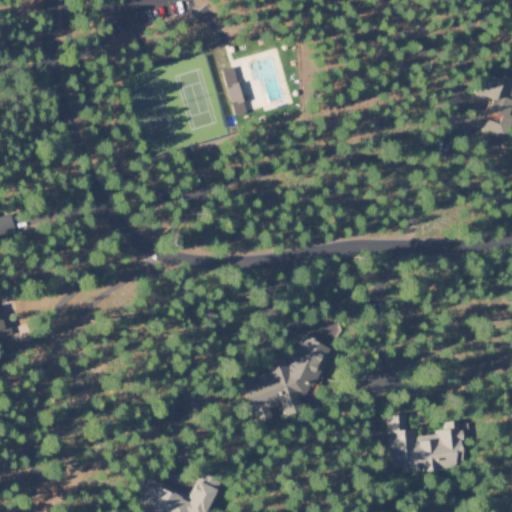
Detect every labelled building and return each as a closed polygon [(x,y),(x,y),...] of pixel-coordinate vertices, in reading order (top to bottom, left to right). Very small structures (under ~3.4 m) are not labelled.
[(230,114),(282,100),(270,55),(246,61),(251,80),(236,84),(231,65),(219,68),(230,114)] [(511,88),(511,79),(497,74),(496,77),(479,71),(472,91),(488,97),(483,110),(496,114),(494,121),(482,118),(478,130),(505,139),(511,117),(511,113),(504,110),(511,88)] [(0,349),(21,345),(15,323),(0,326),(0,349)] [(240,380),(253,422),(268,418),(272,408),(279,407),(282,415),(298,410),(295,398),(303,396),(300,386),(298,385),(296,377),(310,372),(318,357),(322,355),(324,352),(321,343),(300,332),(283,365),(280,356),(262,361),(266,374),(256,377),(254,381),(248,377),(240,380)] [(390,472),(457,464),(455,445),(448,446),(447,430),(434,431),(435,437),(414,439),(412,427),(405,428),(403,413),(383,415),(390,472)] [(184,500),(142,482),(134,501),(142,505),(141,508),(150,511),(202,511),(216,481),(197,472),(184,500)]
